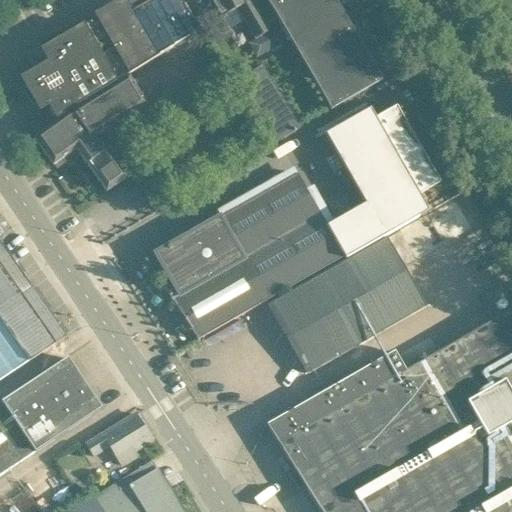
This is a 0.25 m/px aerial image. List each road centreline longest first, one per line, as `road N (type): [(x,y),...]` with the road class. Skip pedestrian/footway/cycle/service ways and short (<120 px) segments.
road 1 (tertiary): [(219,511),(0,171)]
road 2 (secondary): [(407,0),(482,101)]
